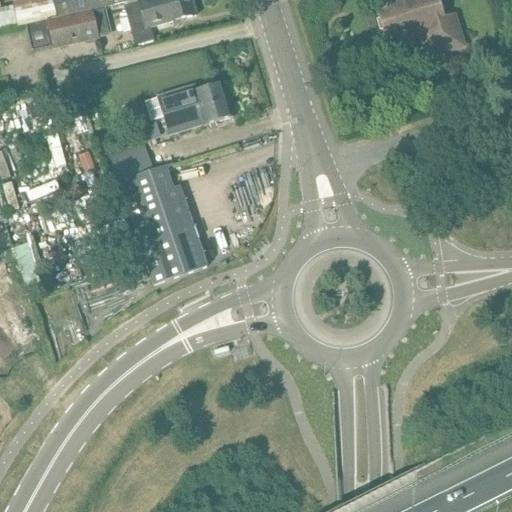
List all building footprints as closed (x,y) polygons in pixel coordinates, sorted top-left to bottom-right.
[(138,1),(151,0),(11,0),(18,27),(31,24),(92,11),(138,0),(138,1)] [(197,17),(191,0),(151,0),(138,1),(138,4),(123,7),(135,47),(153,42),(150,29),(197,17)] [(405,0),(406,2),(379,11),(391,50),(425,39),(431,58),(463,47),(454,17),(443,21),(435,0),(405,0)] [(98,39),(92,11),(31,24),(31,27),(23,27),(29,55),(98,39)] [(151,122),(163,118),(169,137),(203,127),(204,128),(233,119),(223,85),(196,93),(194,88),(145,103),(151,122)] [(163,138),(159,125),(124,136),(128,149),(163,138)] [(88,154),(78,158),(84,174),(94,170),(88,154)] [(154,287),(207,269),(179,188),(173,190),(166,170),(172,167),(172,166),(119,184),(154,287)]
